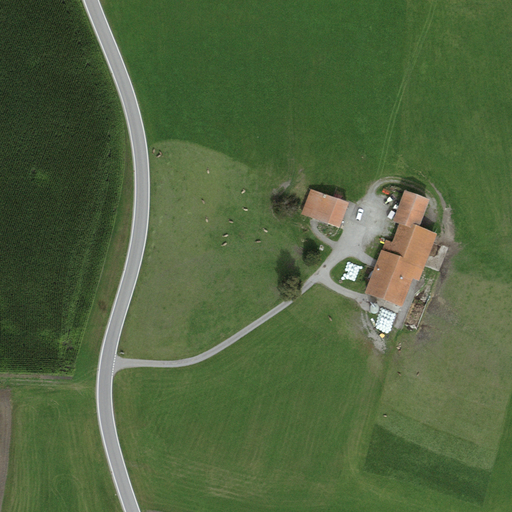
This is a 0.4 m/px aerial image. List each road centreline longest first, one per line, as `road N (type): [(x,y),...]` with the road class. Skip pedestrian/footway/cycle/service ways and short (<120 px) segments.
road 1 (tertiary): [(132,511),(104,386),(133,272),(142,172),(123,80),(92,0)]
road 2 (track): [(107,361),(158,365),(203,357),(296,295),(365,217)]
